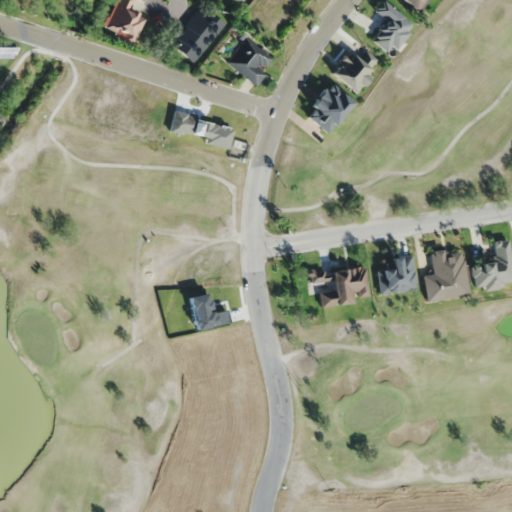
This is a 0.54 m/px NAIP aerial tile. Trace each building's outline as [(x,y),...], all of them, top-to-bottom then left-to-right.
[(132,45),(145,19),(128,11),(133,0),(114,0),(100,30),(132,45)] [(397,49),(414,23),(381,0),(374,11),(386,19),(371,41),(386,51),(391,45),(397,49)] [(401,0),(419,13),(428,0),(401,0)] [(193,64),(224,24),(201,6),(169,46),(193,64)] [(275,59),(246,36),(225,62),(254,85),(275,59)] [(357,59),(348,52),(331,75),(355,92),(378,61),(363,50),(357,59)] [(307,116),(325,132),(351,104),(329,83),(308,104),(314,109),(307,116)] [(431,252),(433,275),(423,276),(425,301),(467,297),(463,249),(431,252)]
